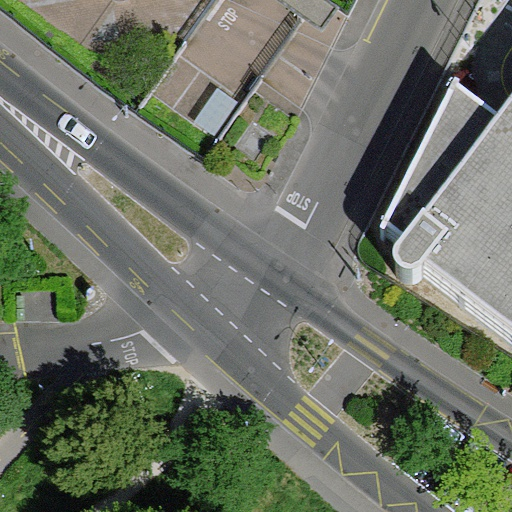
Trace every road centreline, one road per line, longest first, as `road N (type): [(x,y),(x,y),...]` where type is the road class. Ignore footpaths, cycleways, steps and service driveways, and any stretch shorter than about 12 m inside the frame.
road 1 (residential): [(268,268),(0,88)]
road 2 (residential): [(423,0),(308,225),(268,268)]
road 3 (residential): [(199,317),(309,421),(427,511)]
road 4 (residential): [(511,439),(268,268)]
road 5 (residential): [(0,122),(199,317)]
